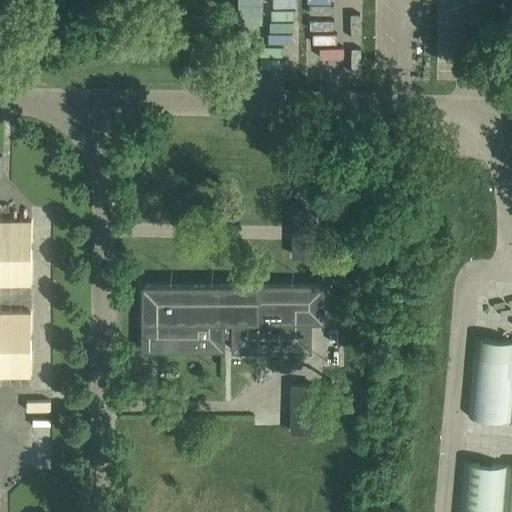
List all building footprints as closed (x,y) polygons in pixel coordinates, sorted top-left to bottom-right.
[(315,178),(303,178),(303,196),(315,196),(315,178)] [(315,208),(294,208),(294,255),(315,255),(315,208)] [(311,320),(324,320),(324,284),(143,283),(143,349),(224,349),(224,333),(233,333),(233,349),(310,349),(311,320)] [(511,339),(475,336),(468,415),(511,419),(511,339)] [(293,383),(293,414),(292,430),(313,430),(314,383),(293,383)] [(255,425),(280,425),(280,415),(255,415),(255,425)] [(511,511),(511,464),(464,460),(459,511),(511,511)]
